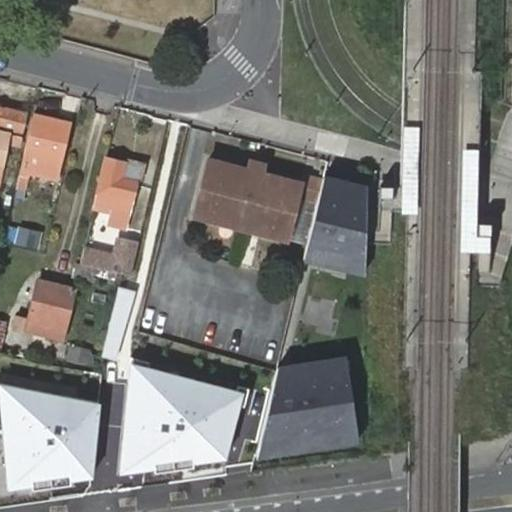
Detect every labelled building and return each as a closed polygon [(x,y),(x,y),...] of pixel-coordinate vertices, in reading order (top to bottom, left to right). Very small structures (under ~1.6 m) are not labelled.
[(12,140),(20,142),(26,113),(0,106),(0,168),(6,170),(12,140)] [(37,117),(20,185),(26,186),(30,169),(32,165),(32,160),(30,158),(31,152),(61,160),(70,125),(37,117)] [(58,171),(61,160),(31,152),(30,158),(32,160),(32,165),(58,171)] [(142,165),(107,156),(96,203),(113,206),(109,228),(126,232),(131,210),(142,165)] [(246,164),(261,167),(262,161),(247,158),(246,164)] [(308,245),(319,198),(322,184),(323,179),(303,174),(300,183),(259,173),(261,167),(246,164),(244,169),(204,160),(190,215),(286,239),(308,245)] [(366,275),(368,187),(327,175),(305,256),(366,275)] [(86,245),(82,262),(123,272),(125,261),(131,239),(117,236),(114,252),(86,245)] [(75,288),(38,280),(27,328),(65,336),(75,288)] [(69,357),(97,364),(100,354),(72,347),(69,357)] [(347,358),(279,364),(277,371),(257,450),(359,439),(347,358)] [(242,391),(129,361),(118,473),(225,461),(242,391)] [(100,401),(0,381),(0,443),(3,489),(91,479),(100,401)]
